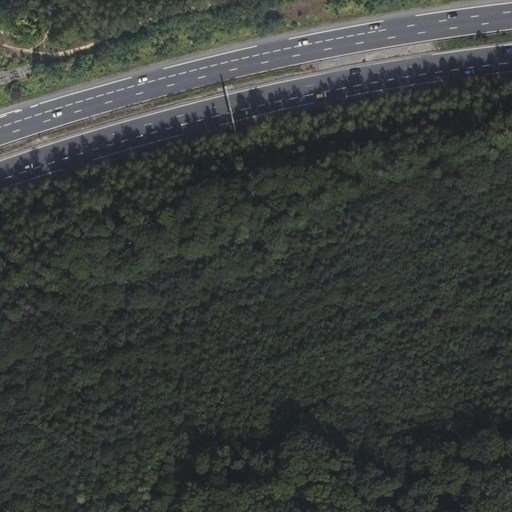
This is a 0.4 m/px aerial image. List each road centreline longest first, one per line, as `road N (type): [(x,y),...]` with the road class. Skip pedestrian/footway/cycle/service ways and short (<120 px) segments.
road 1 (trunk): [(0,174),(246,101),(511,54)]
road 2 (trunk): [(511,16),(235,66),(0,130)]
